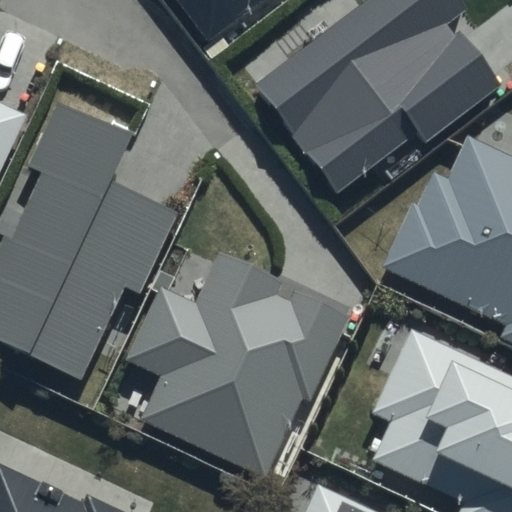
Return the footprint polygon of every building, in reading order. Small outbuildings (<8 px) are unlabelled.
[(172,0),(205,43),(263,0),(172,0)] [(466,0),(364,0),(252,85),(337,196),(418,135),(425,144),(496,90),(446,25),(471,6),(466,0)] [(0,172),(27,114),(0,101),(0,172)] [(128,135),(58,103),(30,165),(44,172),(14,239),(4,235),(0,242),(0,343),(81,380),(124,286),(139,292),(175,213),(106,183),(128,135)] [(511,156),(466,136),(447,178),(432,171),(417,206),(408,201),(377,270),(504,326),(498,339),(511,344),(511,156)] [(350,308),(219,249),(196,301),(160,285),(126,360),(164,377),(144,422),(265,477),(302,394),(310,398),(350,308)] [(511,511),(511,377),(411,330),(373,411),(391,420),(373,459),(461,501),(455,511),(511,511)] [(83,502),(0,464),(0,511),(126,511),(87,494),(83,502)] [(376,511),(319,485),(306,511),(376,511)]
